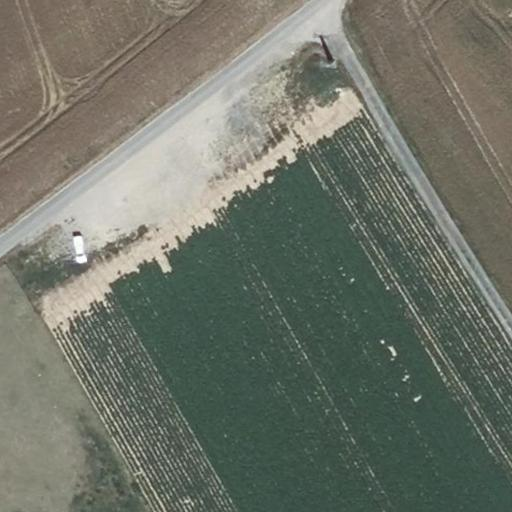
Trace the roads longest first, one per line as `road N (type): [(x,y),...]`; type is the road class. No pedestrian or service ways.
road 1 (unclassified): [(0,249),(330,0)]
road 2 (track): [(511,323),(314,12)]
